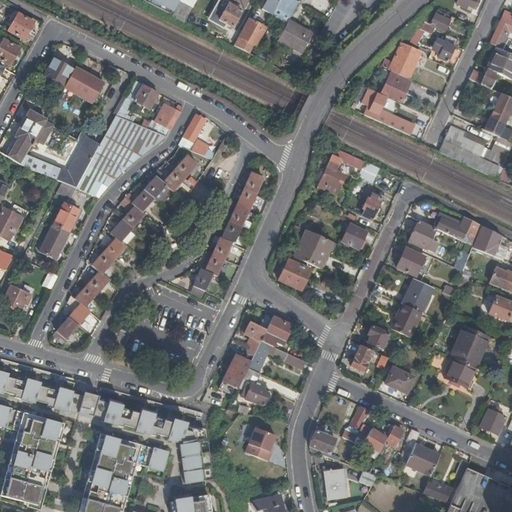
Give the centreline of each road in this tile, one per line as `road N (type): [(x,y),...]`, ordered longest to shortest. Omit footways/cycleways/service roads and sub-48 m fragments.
road 1 (residential): [(26,355),(90,217),(168,144),(191,99)]
road 2 (residential): [(85,369),(125,294),(177,271),(202,247),(255,141)]
road 3 (residential): [(333,341),(405,201),(420,193),(511,239)]
road 4 (residential): [(0,123),(55,24),(191,99)]
road 5 (residential): [(85,369),(184,392),(244,276)]
road 6 (residential): [(316,376),(511,464)]
road 7 (residential): [(290,164),(327,74),(410,0)]
road 8 (residential): [(430,144),(495,0)]
road 9 (residential): [(302,511),(295,439),(316,376)]
road 10 (residential): [(244,276),(290,164)]
